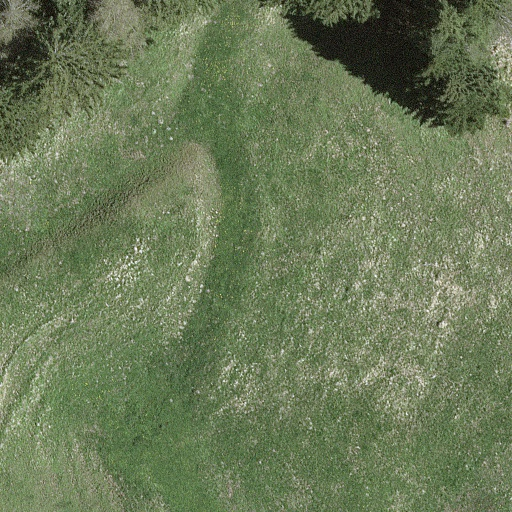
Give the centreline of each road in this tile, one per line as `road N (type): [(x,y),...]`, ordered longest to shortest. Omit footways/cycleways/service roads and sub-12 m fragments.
road 1 (track): [(179,511),(172,454),(179,404),(238,228),(209,113),(251,0)]
road 2 (track): [(122,0),(0,80)]
